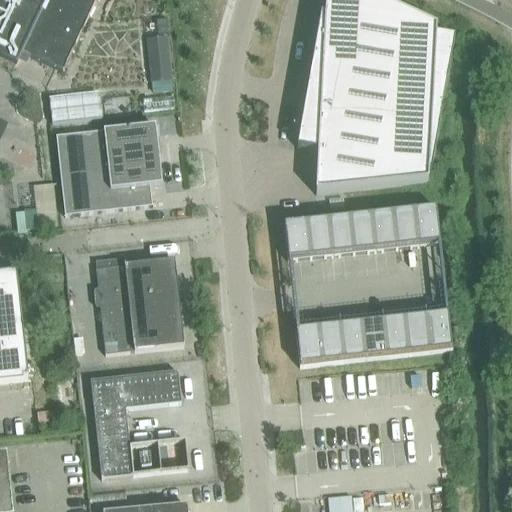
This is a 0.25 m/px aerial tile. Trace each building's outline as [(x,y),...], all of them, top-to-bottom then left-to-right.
[(0,0),(0,60),(16,68),(23,55),(63,74),(97,0),(0,0)] [(371,0),(326,0),(325,18),(320,18),(297,151),(318,155),(323,156),(316,197),(346,194),(428,185),(429,175),(432,175),(455,41),(436,38),(436,30),(371,0)] [(167,41),(147,43),(151,85),(171,83),(167,41)] [(101,122),(98,95),(49,101),(52,128),(101,122)] [(162,189),(155,129),(56,140),(65,220),(151,210),(149,190),(162,189)] [(284,228),(288,265),(292,264),(440,248),(441,248),(436,211),(284,228)] [(184,350),(175,264),(96,273),(105,359),(184,350)] [(0,382),(28,380),(17,274),(0,275),(0,382)] [(300,371),(452,354),(448,317),(447,317),(299,334),(295,334),(300,371)] [(125,413),(181,407),(178,375),(90,385),(101,483),(188,474),(185,444),(130,450),(125,413)] [(0,456),(0,511),(13,511),(7,456),(0,456)]
